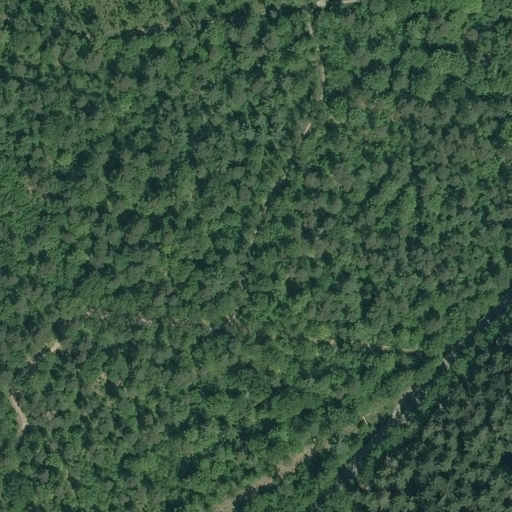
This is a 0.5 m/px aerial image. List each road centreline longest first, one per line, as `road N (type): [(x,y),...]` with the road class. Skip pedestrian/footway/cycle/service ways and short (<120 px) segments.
road 1 (track): [(232,331),(260,217),(322,86),(300,9)]
road 2 (track): [(0,458),(20,437),(10,396),(16,379),(57,345),(71,316),(232,331)]
road 3 (track): [(300,9),(122,35),(57,33),(0,19)]
road 4 (secondary): [(314,511),(511,297)]
road 5 (track): [(218,511),(426,389)]
road 6 (track): [(232,331),(452,359)]
